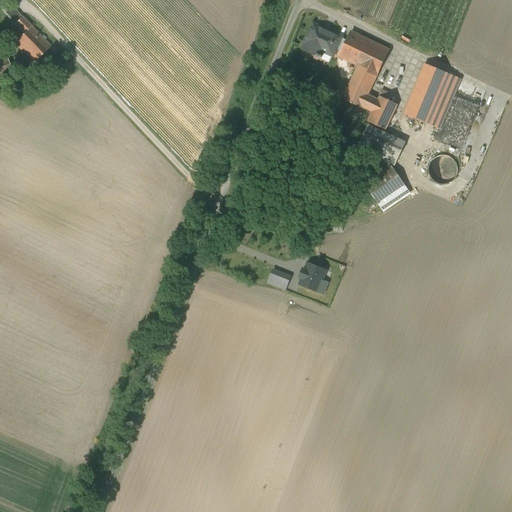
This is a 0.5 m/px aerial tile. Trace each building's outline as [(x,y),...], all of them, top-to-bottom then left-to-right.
[(51,47),(23,17),(15,24),(24,34),(15,43),(33,63),(51,47)] [(341,38),(314,25),(305,43),(306,43),(303,49),(316,56),(321,59),(323,55),(324,52),(332,57),(336,49),(341,39),(341,38)] [(389,51),(351,33),(347,42),(342,52),(340,56),(358,65),(347,89),(346,88),(340,98),(362,109),(363,108),(372,113),(368,122),(386,130),(398,105),(379,96),(378,99),(368,95),(389,51)] [(342,52),(347,42),(341,39),(336,49),(342,52)] [(7,55),(0,57),(0,74),(10,71),(7,55)] [(461,80),(425,64),(404,115),(440,130),(461,80)] [(405,143),(369,125),(358,149),(394,166),(405,143)] [(452,158),(448,155),(443,154),(438,155),(434,158),(431,162),(429,166),(429,171),(431,176),(434,179),(439,182),(444,183),(448,182),(453,179),(456,175),(457,171),(457,166),(455,161),(452,158)] [(399,180),(389,166),(365,183),(380,205),(406,188),(400,179),(399,180)] [(324,294),(328,281),(323,279),(326,269),(306,263),(303,273),(295,271),(291,284),(324,294)] [(266,285),(286,289),(290,273),(269,269),(266,285)]
